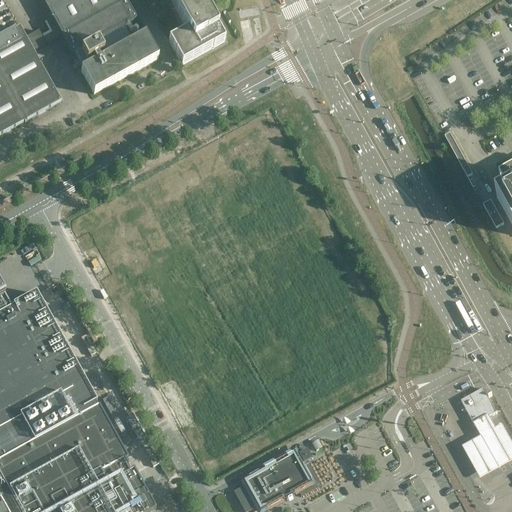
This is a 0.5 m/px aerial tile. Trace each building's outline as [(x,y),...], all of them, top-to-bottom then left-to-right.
[(91,46),(136,21),(124,0),(41,0),(52,20),(44,25),(49,34),(40,38),(28,44),(33,53),(45,47),(62,38),(72,56),(73,56),(76,61),(72,64),(74,68),(73,69),(74,71),(79,68),(81,71),(81,72),(85,80),(94,95),(158,60),(145,36),(99,61),(97,58),(103,55),(98,45),(97,45),(92,47),(91,46)] [(170,0),(187,31),(168,42),(182,66),(225,42),(201,0),(170,0)] [(28,44),(19,29),(15,31),(14,30),(0,37),(0,77),(26,124),(27,123),(26,122),(61,103),(33,53),(28,44)] [(26,124),(0,77),(0,136),(24,123),(25,124),(26,124)] [(473,175),(450,135),(446,137),(445,137),(468,178),(473,175)] [(511,189),(511,165),(499,172),(510,191),(511,189)] [(511,189),(510,191),(497,198),(511,225),(511,189)] [(491,202),(483,206),(496,230),(504,225),(491,202)] [(0,462),(98,409),(95,403),(96,402),(36,294),(10,309),(9,306),(0,288),(0,462)] [(496,413),(483,390),(461,402),(474,426),(474,427),(476,426),(491,418),(497,414),(497,413),(496,413)] [(122,395),(114,400),(142,451),(150,446),(122,395)] [(127,459),(99,408),(98,409),(0,462),(0,511),(153,511),(155,511),(155,510),(134,471),(133,471),(129,473),(123,462),(127,460),(127,459)] [(476,426),(482,437),(461,448),(477,478),(511,458),(511,437),(505,425),(497,429),(491,418),(476,426)] [(321,487),(309,464),(305,466),(297,451),(291,455),(289,451),(259,468),(260,469),(239,480),(243,489),(233,495),(242,511),(250,511),(255,510),(255,511),(264,511),(299,494),(301,498),(321,487)] [(327,474),(331,480),(336,477),(332,470),(327,474)]
